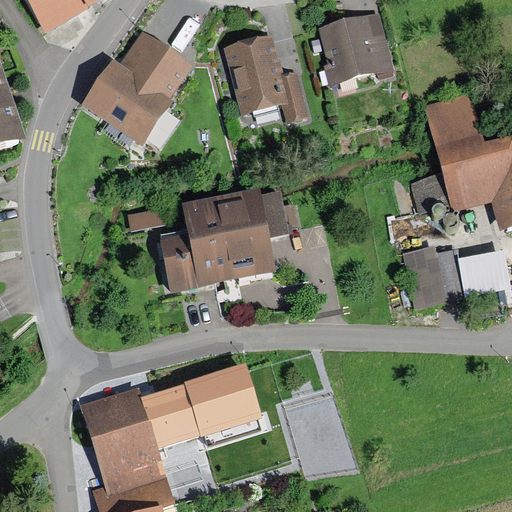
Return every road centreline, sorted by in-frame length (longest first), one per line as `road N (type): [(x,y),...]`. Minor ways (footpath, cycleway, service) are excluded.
road 1 (residential): [(57,365),(102,369),(214,339),(511,340)]
road 2 (residential): [(66,79),(38,140),(31,198),(57,365)]
road 3 (residential): [(68,511),(51,393)]
